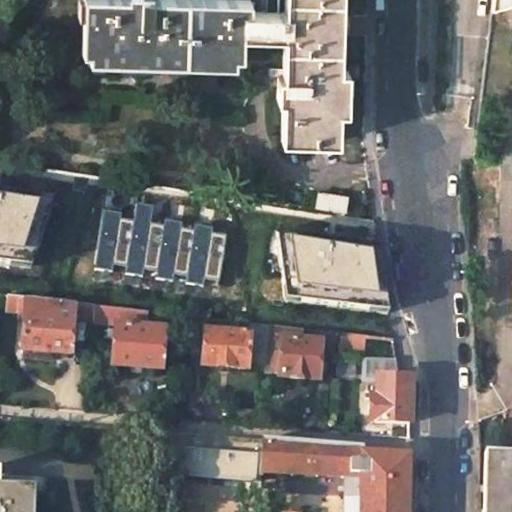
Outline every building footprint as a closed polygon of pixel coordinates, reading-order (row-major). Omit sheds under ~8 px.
[(82,0),(82,50),(248,54),(249,36),(249,12),(249,0),(82,0)] [(341,0),(283,0),(283,13),(283,36),(282,77),(277,77),(277,100),(282,101),(281,140),(338,142),(341,0)] [(511,0),(492,0),(491,9),(511,3),(511,0)] [(283,13),(249,12),(249,36),(283,36),(283,13)] [(332,215),(0,160),(0,192),(329,246),(332,215)] [(316,208),(344,213),(346,197),(318,192),(316,208)] [(274,275),(6,234),(2,263),(269,305),(274,275)] [(94,306),(6,297),(5,312),(24,313),(73,316),(93,317),(94,306)] [(137,311),(118,308),(117,326),(135,328),(137,311)] [(73,316),(24,313),(21,350),(24,351),(24,357),(42,359),(42,352),(70,354),(73,316)] [(205,319),(188,317),(186,345),(203,347),(204,331),(205,319)] [(249,334),(204,331),(203,347),(202,366),(247,369),(247,367),(263,368),(265,352),(268,326),(250,324),(249,334)] [(117,326),(114,325),(111,366),(161,370),(164,330),(137,328),(135,328),(117,326)] [(278,374),(278,378),(317,381),(320,343),(299,340),(300,329),(268,326),(265,352),(279,353),(278,374)] [(279,353),(265,352),(263,368),(263,373),(278,374),(279,353)] [(408,424),(410,379),(398,379),(391,378),(391,374),(397,375),(394,359),(365,358),(365,378),(376,378),(376,397),(371,396),(371,423),(408,424)] [(248,438),(202,434),(200,470),(246,472),(248,438)] [(264,441),(248,438),(246,472),(262,473),(264,441)] [(362,449),(264,441),(262,473),(361,477),(362,455),(362,449)] [(406,511),(408,457),(362,455),(361,477),(360,511),(406,511)] [(511,511),(511,458),(485,458),(483,511),(511,511)] [(32,511),(33,491),(0,490),(0,511),(32,511)]
